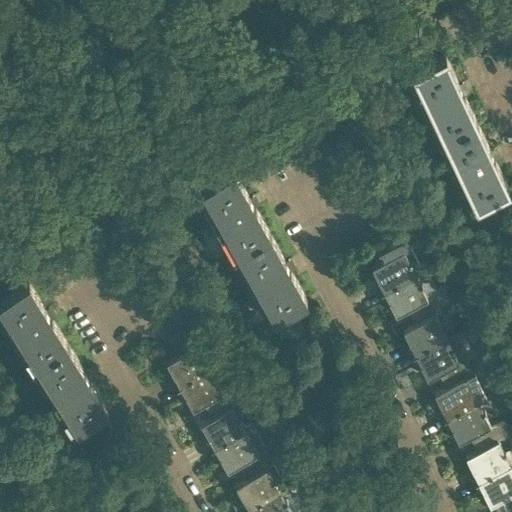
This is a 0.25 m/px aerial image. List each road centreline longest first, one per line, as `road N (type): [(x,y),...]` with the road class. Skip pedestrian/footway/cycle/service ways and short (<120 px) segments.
road 1 (residential): [(439,511),(327,289),(238,137)]
road 2 (residential): [(196,511),(33,252)]
road 3 (residential): [(238,137),(450,18)]
road 4 (residential): [(33,252),(238,137)]
road 5 (residential): [(511,141),(450,18)]
